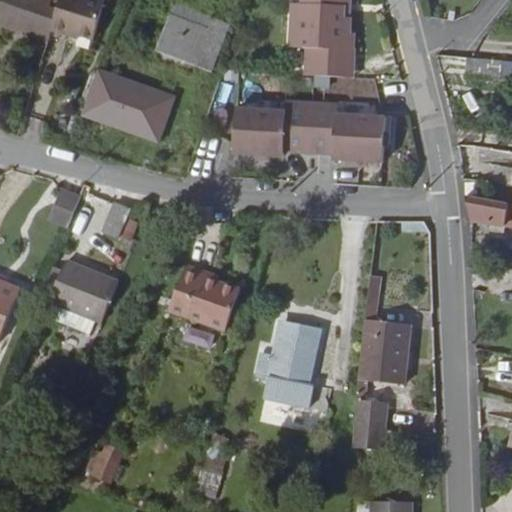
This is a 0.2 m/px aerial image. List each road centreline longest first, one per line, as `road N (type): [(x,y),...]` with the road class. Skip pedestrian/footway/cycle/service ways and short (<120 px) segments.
road 1 (residential): [(444,204),(139,182),(0,149)]
road 2 (unclassified): [(460,511),(444,204)]
road 3 (unclassified): [(444,204),(409,38)]
